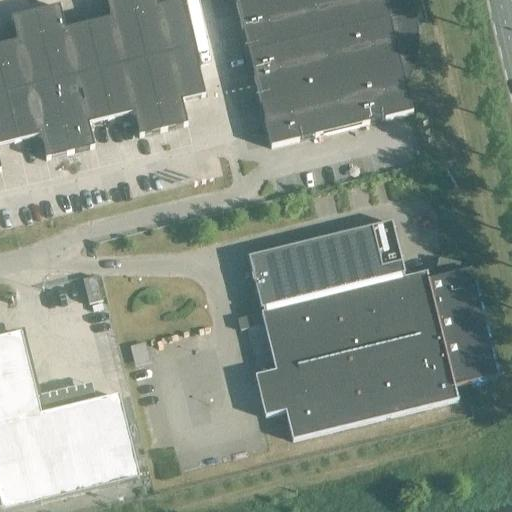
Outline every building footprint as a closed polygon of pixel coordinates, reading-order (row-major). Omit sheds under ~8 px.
[(156,0),(104,0),(110,21),(65,32),(59,9),(36,14),(11,21),(17,44),(0,48),(0,173),(1,173),(0,169),(0,148),(40,139),(46,162),(94,151),(88,127),(133,116),(139,140),(187,128),(182,104),(205,99),(182,4),(158,9),(156,0)] [(233,0),(271,150),(413,115),(403,78),(406,72),(409,57),(411,41),(409,24),(406,9),(401,0),(233,0)] [(262,311),(263,315),(238,322),(240,332),(263,327),(275,374),(255,379),(265,420),(285,415),(292,444),(458,403),(455,390),(496,380),(470,273),(458,276),(461,263),(438,258),(434,282),(429,283),(427,275),(404,281),(403,277),(405,276),(392,224),(248,260),(261,312),(262,311)] [(97,279),(83,282),(89,307),(103,303),(97,279)] [(0,511),(12,511),(138,481),(118,399),(97,404),(51,415),(50,411),(39,414),(20,336),(0,340),(0,511)]
